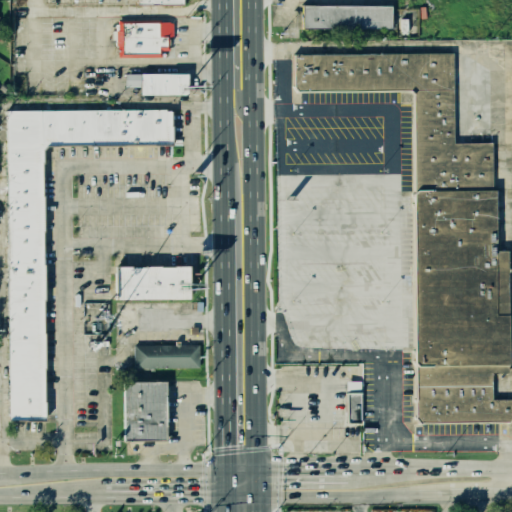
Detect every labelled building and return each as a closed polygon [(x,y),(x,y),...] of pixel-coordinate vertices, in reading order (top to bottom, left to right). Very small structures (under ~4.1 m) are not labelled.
[(297,6),(389,5),(389,28),(297,29),(297,6)] [(120,22),(160,22),(160,55),(120,55),(120,22)] [(288,55),(453,56),(455,143),(492,144),(495,254),(505,253),(510,372),(494,372),(495,398),(511,399),(511,417),(509,422),(421,422),(415,415),(412,91),(292,93),(288,55)] [(140,73),(186,73),(186,95),(140,95),(140,73)] [(11,109),(170,108),(170,147),(41,148),(43,421),(13,422),(11,109)] [(114,268),(115,302),(188,301),(188,267),(114,268)] [(131,348),(132,373),(197,371),(197,346),(131,348)] [(345,423),(346,381),(362,382),(361,423),(345,423)] [(121,385),(165,385),(165,440),(122,441),(121,385)]
